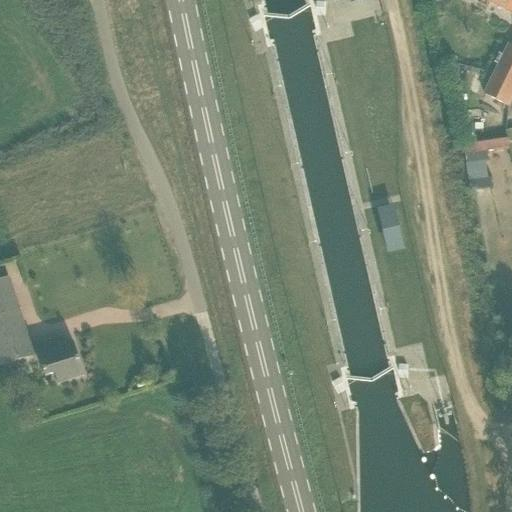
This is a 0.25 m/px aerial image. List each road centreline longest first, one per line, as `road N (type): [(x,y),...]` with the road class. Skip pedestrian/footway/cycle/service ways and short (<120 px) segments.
road 1 (primary): [(301,511),(179,0)]
road 2 (track): [(389,0),(406,67),(418,221),(467,406),(487,433),(511,439)]
road 3 (unclassified): [(203,314),(110,73),(94,0)]
